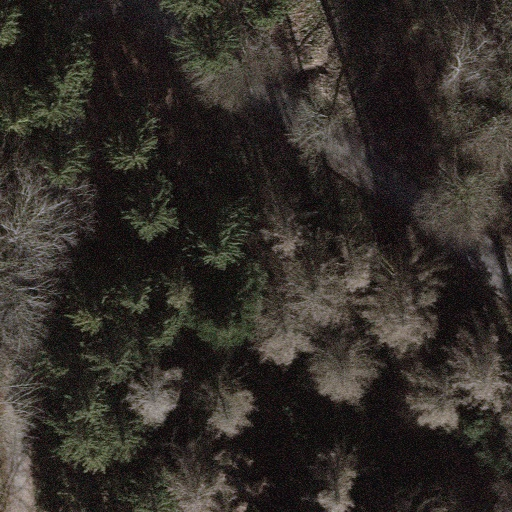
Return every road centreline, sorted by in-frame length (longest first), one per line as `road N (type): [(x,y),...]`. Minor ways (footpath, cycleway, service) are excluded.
road 1 (track): [(135,0),(435,212),(511,295)]
road 2 (track): [(35,258),(69,150),(77,0)]
road 3 (track): [(24,511),(16,372),(35,258)]
